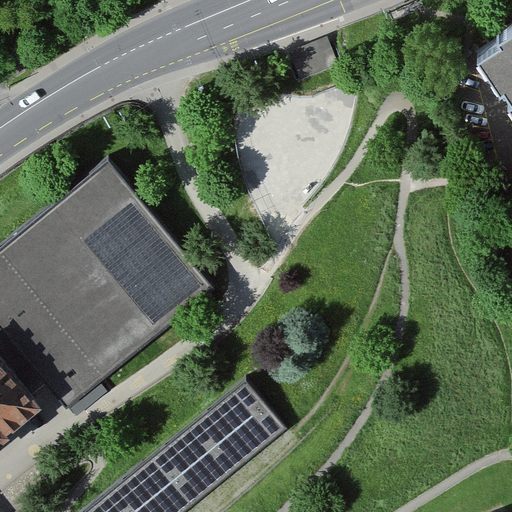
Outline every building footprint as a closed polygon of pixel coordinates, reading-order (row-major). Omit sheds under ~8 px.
[(502,33),(477,50),(498,82),(505,78),(511,87),(511,93),(509,96),(511,99),(511,12),(496,23),(502,33)] [(336,43),(298,59),(307,79),(345,63),(336,43)] [(226,283),(121,152),(0,249),(0,311),(75,404),(226,283)] [(44,404),(0,347),(0,447),(16,435),(11,430),(44,404)] [(254,375),(87,511),(185,511),(293,423),(254,375)]
